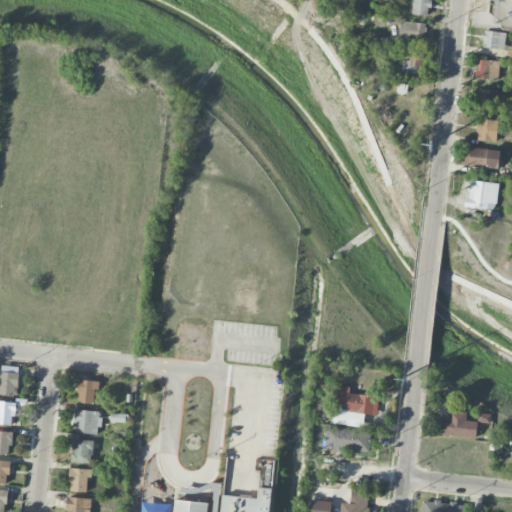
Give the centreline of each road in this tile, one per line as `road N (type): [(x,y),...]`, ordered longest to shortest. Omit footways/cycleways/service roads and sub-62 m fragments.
road 1 (residential): [(437,196),(458,0)]
road 2 (residential): [(417,379),(437,196)]
road 3 (residential): [(37,511),(54,355)]
road 4 (residential): [(145,365),(0,349)]
road 5 (residential): [(402,511),(417,379)]
